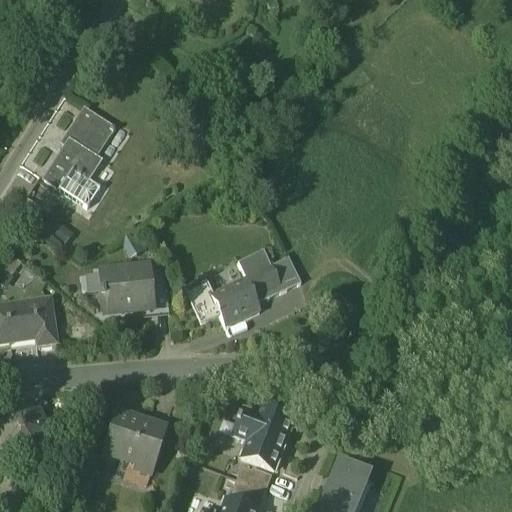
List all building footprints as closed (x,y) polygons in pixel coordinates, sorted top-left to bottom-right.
[(0,39),(16,11),(0,1),(0,52),(6,43),(0,39)] [(227,13),(214,34),(236,48),(235,49),(237,51),(252,29),(227,13)] [(199,36),(193,32),(187,41),(176,44),(178,55),(158,85),(180,100),(188,88),(206,99),(219,80),(212,76),(217,69),(221,71),(235,49),(236,48),(214,34),(204,27),(199,36)] [(326,92),(310,71),(289,87),(305,108),(326,92)] [(74,218),(55,248),(59,250),(34,288),(76,314),(89,294),(77,285),(89,266),(84,263),(102,236),(74,218)] [(257,368),(243,375),(252,393),(265,387),(257,368)] [(152,369),(137,371),(141,410),(156,409),(152,369)] [(137,371),(88,376),(90,396),(85,396),(85,402),(90,401),(92,416),(141,410),(137,371)] [(199,396),(197,397),(205,414),(212,428),(247,412),(241,399),(252,393),(243,375),(199,396)] [(194,385),(175,394),(188,422),(205,414),(197,397),(199,396),(194,385)] [(37,404),(0,409),(0,442),(23,439),(24,450),(43,447),(37,404)] [(15,502),(11,510),(9,509),(0,511),(25,511),(30,500),(15,502)]
